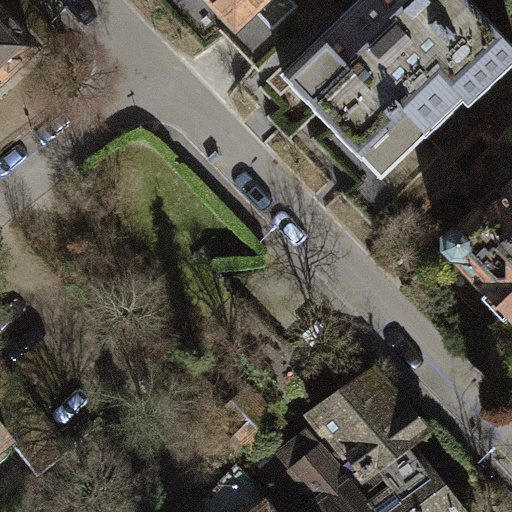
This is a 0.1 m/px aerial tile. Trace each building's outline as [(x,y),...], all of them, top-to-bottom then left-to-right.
[(209,0),(236,27),(263,0),(209,0)] [(355,0),(275,77),(355,159),(400,115),(419,135),(456,99),(461,104),(511,54),(511,53),(459,0),(355,0)] [(0,14),(0,79),(33,49),(0,14)] [(456,259),(511,315),(511,183),(482,213),(479,209),(458,230),(451,229),(442,239),(442,252),(451,260),(456,259)] [(324,427),(314,434),(357,484),(407,445),(427,429),(410,403),(402,409),(369,372),(314,409),(324,427)] [(256,450),(282,424),(246,388),(220,414),(256,450)] [(0,425),(0,443),(9,437),(0,425)] [(379,511),(357,484),(314,434),(309,428),(280,452),(325,506),(316,511),(379,511)] [(442,488),(407,445),(357,484),(379,511),(476,511),(480,510),(453,481),(442,488)] [(256,511),(274,511),(268,503),(256,511)]
